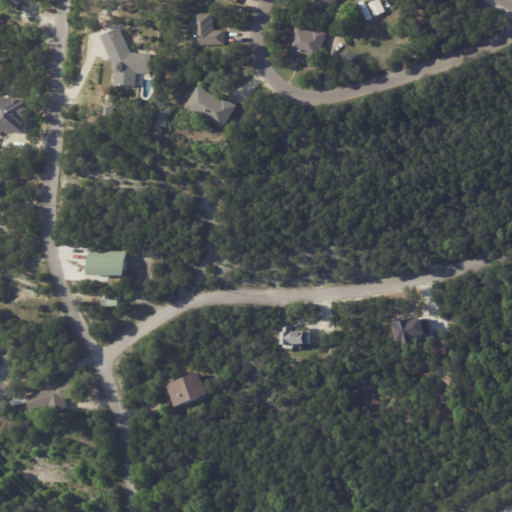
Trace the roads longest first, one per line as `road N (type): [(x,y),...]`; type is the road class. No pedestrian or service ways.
road 1 (residential): [(72,0),(60,235),(66,284),(126,446),(126,511)]
road 2 (residential): [(100,360),(152,317),(240,291),(326,291),(511,257)]
road 3 (residential): [(277,0),(264,42),(267,67),(288,89),(317,100),(369,91),(511,35)]
